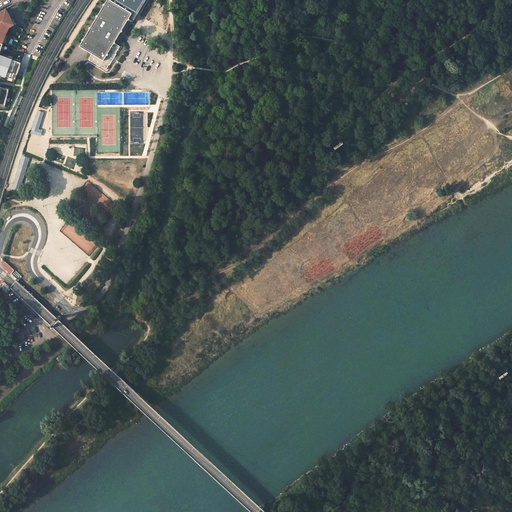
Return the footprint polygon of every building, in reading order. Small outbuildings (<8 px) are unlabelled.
[(115,44),(133,14),(109,0),(108,0),(80,46),(92,53),(89,59),(101,66),(102,65),(107,68),(120,47),(115,44)] [(0,14),(0,42),(3,44),(3,43),(4,40),(4,38),(3,38),(4,35),(6,36),(10,27),(11,25),(14,24),(12,20),(7,11),(0,14)] [(0,74),(7,77),(13,60),(13,59),(0,54),(0,74)] [(22,63),(13,60),(7,77),(13,79),(14,74),(17,75),(22,63)] [(9,89),(1,87),(0,93),(0,105),(5,107),(9,89)] [(43,112),(37,111),(30,133),(40,136),(42,130),(38,129),(43,112)] [(23,156),(21,162),(28,164),(30,158),(23,156)] [(28,164),(21,162),(16,181),(22,183),(28,164)] [(22,183),(16,181),(14,187),(21,189),(22,183)] [(0,410),(3,407),(0,404),(0,400),(21,380),(14,373),(0,385),(0,410)]
